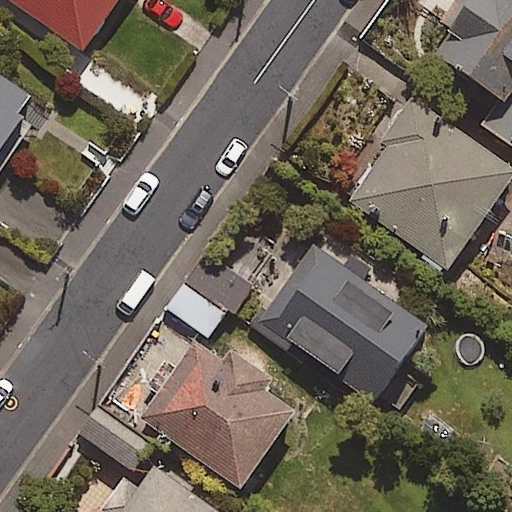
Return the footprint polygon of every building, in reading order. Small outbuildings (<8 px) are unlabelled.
[(114,0),(6,0),(84,49),(114,0)] [(511,0),(464,0),(427,50),(498,105),(483,125),(511,147),(511,0)] [(0,142),(29,99),(0,78),(0,142)] [(511,172),(410,101),(342,198),(443,270),(511,172)] [(422,327),(307,247),(254,324),(369,403),(422,327)] [(249,289),(204,256),(165,310),(211,342),(249,289)] [(292,411),(199,341),(141,418),(234,488),(292,411)] [(146,448),(100,414),(83,438),(128,471),(146,448)] [(210,511),(148,467),(116,511),(210,511)]
